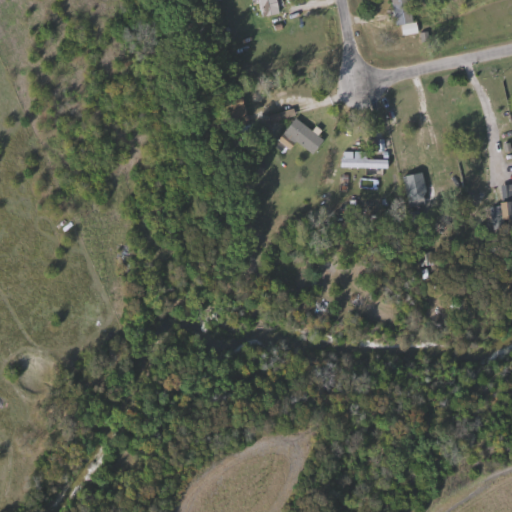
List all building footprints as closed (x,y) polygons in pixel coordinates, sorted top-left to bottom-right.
[(279,0),(282,10),(264,15),(260,0),(279,0)] [(393,0),(411,0),(416,21),(398,24),(393,0)] [(487,112),(486,107),(469,110),(470,115),(461,117),(463,128),(509,119),(507,108),(487,112)] [(281,138),(297,116),(326,138),(315,152),(298,140),(292,147),(281,138)] [(404,144),(403,135),(442,129),(443,138),(404,144)] [(361,157),(389,158),(388,167),(343,166),(343,150),(361,150),(361,157)]
